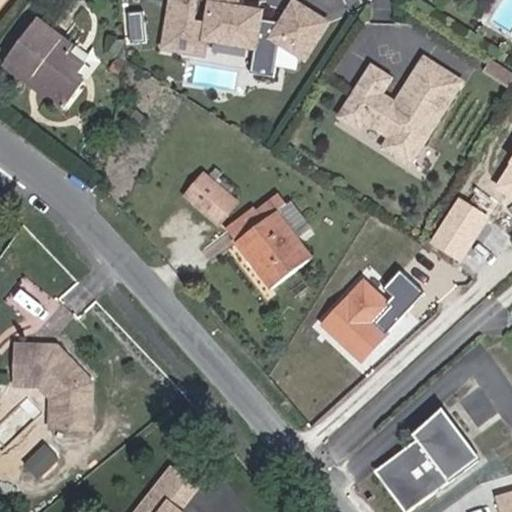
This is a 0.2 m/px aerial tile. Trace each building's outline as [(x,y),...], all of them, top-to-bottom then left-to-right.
[(172,0),(164,48),(203,55),(206,37),(254,46),(249,73),(273,77),(279,44),(305,59),(327,24),(294,3),(281,24),(260,20),(262,13),(236,9),(229,7),(230,0),(172,0)] [(148,41),(145,10),(130,12),(133,43),(148,41)] [(84,66),(68,54),(74,47),(37,20),(8,59),(43,84),(38,90),(64,109),(85,82),(77,77),(84,66)] [(43,84),(8,59),(4,65),(38,90),(43,84)] [(453,77),(427,60),(397,106),(405,111),(418,91),(436,102),(453,77)] [(485,71),(508,86),(511,80),(511,73),(492,61),(485,71)] [(392,80),(374,68),(343,117),(360,129),(365,121),(392,138),(385,149),(410,165),(463,84),(453,77),(436,102),(418,91),(405,111),(397,106),(382,96),(392,80)] [(511,166),(500,184),(511,191),(511,166)] [(238,204),(205,176),(187,197),(220,224),(238,204)] [(298,240),(278,213),(287,205),(279,195),(256,213),(264,223),(237,244),(273,290),(312,259),(298,240)] [(461,263),(487,218),(459,201),(432,246),(461,263)] [(311,230),(291,203),(287,205),(278,213),(298,240),(311,230)] [(237,244),(264,223),(256,213),(254,211),(228,231),(237,244)] [(362,361),(402,318),(364,283),(324,326),(362,361)] [(91,429),(92,383),(58,348),(53,352),(43,351),(38,347),(18,347),(17,386),(41,386),(53,399),(52,428),(91,429)] [(374,472),(403,511),(408,511),(479,459),(443,410),(414,437),(417,441),(374,472)] [(42,476),(61,454),(46,442),(28,464),(42,476)] [(178,511),(196,489),(172,470),(139,511),(178,511)] [(511,511),(511,495),(498,499),(502,511),(511,511)]
